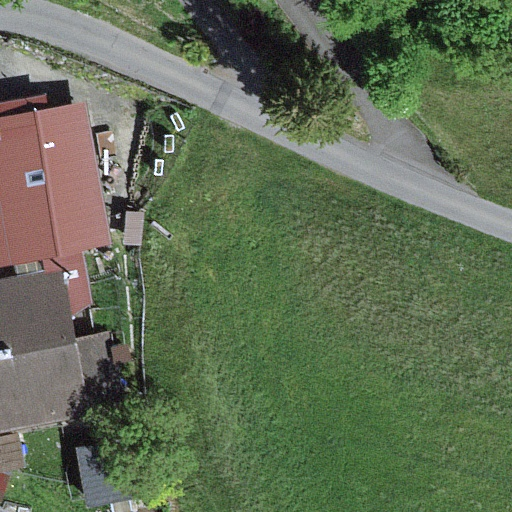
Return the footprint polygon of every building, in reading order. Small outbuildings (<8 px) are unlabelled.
[(92,93),(0,107),(0,253),(119,236),(92,93)] [(69,263),(0,275),(0,422),(99,408),(98,401),(126,398),(113,329),(89,330),(69,263)] [(23,428),(0,432),(0,465),(31,461),(23,428)] [(131,435),(83,442),(94,502),(141,494),(131,435)] [(36,466),(10,470),(15,503),(44,499),(36,466)]
